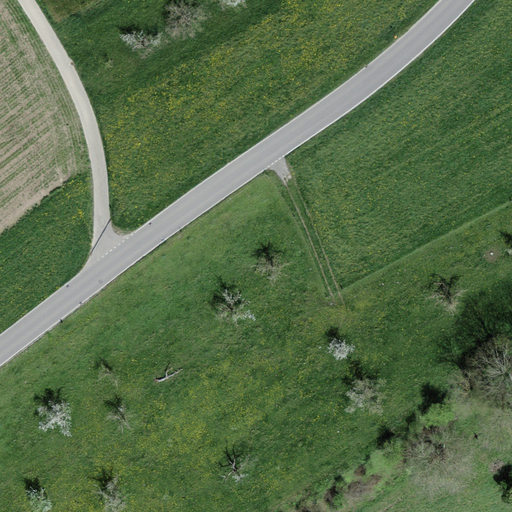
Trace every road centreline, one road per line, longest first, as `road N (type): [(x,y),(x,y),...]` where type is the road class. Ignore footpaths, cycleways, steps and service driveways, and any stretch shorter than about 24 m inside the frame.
road 1 (unclassified): [(0,351),(319,119),(457,0)]
road 2 (track): [(24,0),(75,90),(107,268)]
